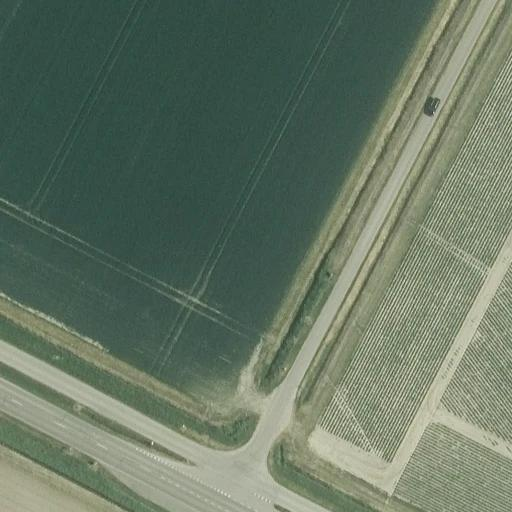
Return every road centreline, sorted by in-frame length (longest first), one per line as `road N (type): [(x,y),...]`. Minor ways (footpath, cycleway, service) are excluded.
road 1 (unclassified): [(243,477),(489,0)]
road 2 (unclassified): [(243,477),(0,351)]
road 3 (tertiary): [(224,511),(0,395)]
